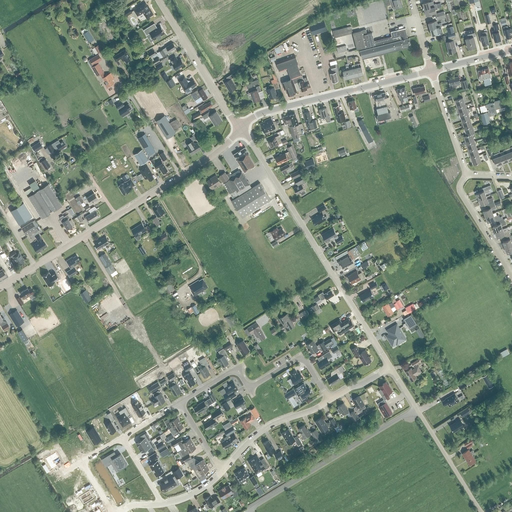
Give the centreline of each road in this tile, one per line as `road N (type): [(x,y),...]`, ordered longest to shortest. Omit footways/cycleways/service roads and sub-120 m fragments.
road 1 (tertiary): [(0,288),(206,160),(240,128)]
road 2 (unclassified): [(390,367),(240,128)]
road 3 (tertiary): [(240,128),(265,111),(431,71)]
road 4 (unclassified): [(480,511),(390,367)]
road 5 (unclassified): [(240,128),(158,0)]
road 6 (unclassified): [(224,469),(262,430),(329,401)]
